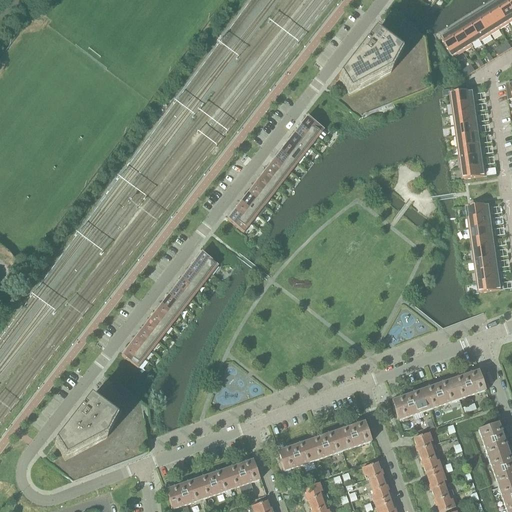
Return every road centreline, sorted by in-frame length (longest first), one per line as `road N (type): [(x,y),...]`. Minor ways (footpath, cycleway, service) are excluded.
road 1 (residential): [(36,447),(383,0)]
road 2 (residential): [(511,229),(491,72),(511,60)]
road 3 (residential): [(36,447),(24,464),(25,490),(48,501),(142,468)]
road 4 (residential): [(408,511),(363,385)]
road 5 (residential): [(363,385),(481,340)]
road 6 (residential): [(250,427),(363,385)]
